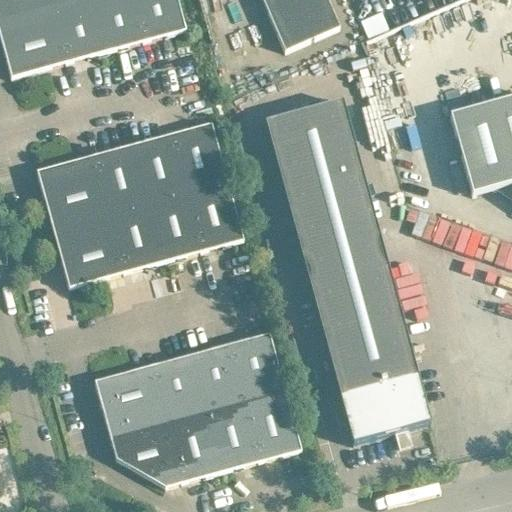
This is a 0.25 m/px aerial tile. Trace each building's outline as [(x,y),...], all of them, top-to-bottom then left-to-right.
[(185,35),(175,0),(0,0),(0,44),(11,83),(185,35)] [(325,0),(259,0),(284,56),(339,32),(325,0)] [(511,102),(449,120),(471,199),(495,193),(511,204),(511,205),(511,206),(511,102)] [(430,428),(342,106),(264,128),(352,449),(394,438),(398,451),(411,448),(407,434),(430,428)] [(243,245),(211,128),(36,177),(68,293),(243,245)] [(462,220),(456,246),(498,256),(505,231),(462,220)] [(511,277),(511,264),(495,263),(494,276),(511,277)] [(165,493),(301,456),(269,339),(94,387),(115,465),(165,493)]
